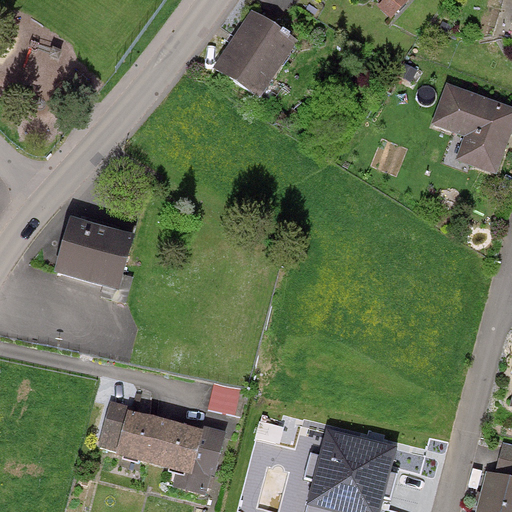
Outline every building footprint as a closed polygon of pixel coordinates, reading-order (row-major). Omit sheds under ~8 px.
[(408,0),(382,0),(377,5),(391,18),(408,0)] [(251,9),(213,68),(259,98),(298,40),(251,9)] [(418,71),(404,63),(398,74),(412,82),(418,71)] [(511,132),(511,107),(447,83),(431,124),(464,136),(455,160),(496,175),(511,132)] [(69,215),(54,273),(121,291),(137,233),(69,215)] [(242,389),(215,383),(209,410),(236,416),(242,389)] [(117,452),(116,454),(176,469),(172,486),(205,494),(210,475),(214,475),(225,430),(203,425),(202,428),(132,411),(133,407),(109,401),(98,447),(117,452)] [(397,446),(326,428),(320,455),(312,453),(305,478),(313,480),(307,504),(338,511),(380,511),(384,497),(391,499),(397,473),(391,472),(397,446)] [(487,470),(476,511),(511,511),(511,444),(503,442),(495,472),(487,470)]
